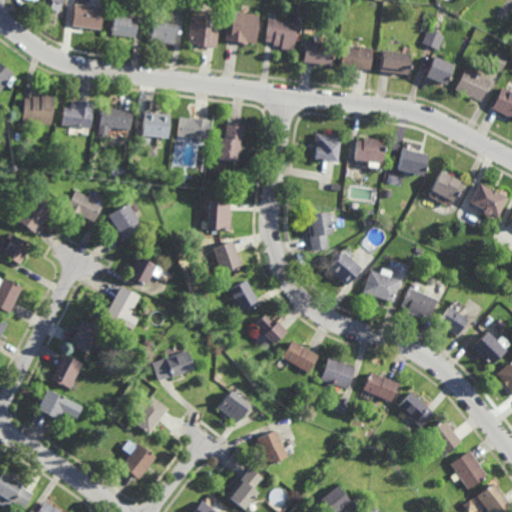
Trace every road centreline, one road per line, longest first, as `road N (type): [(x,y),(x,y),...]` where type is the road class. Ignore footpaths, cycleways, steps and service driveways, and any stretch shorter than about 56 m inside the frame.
road 1 (residential): [(511,157),(418,112),(72,64),(0,18)]
road 2 (residential): [(282,94),(270,228),(283,272),(332,320),(402,344),(442,369),(511,452)]
road 3 (residential): [(0,414),(82,259)]
road 4 (residential): [(124,511),(0,429)]
